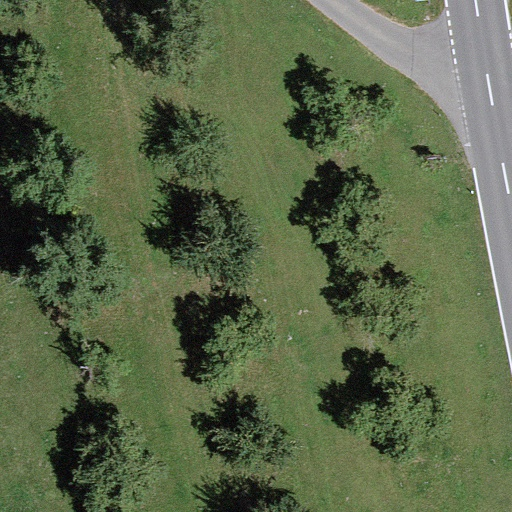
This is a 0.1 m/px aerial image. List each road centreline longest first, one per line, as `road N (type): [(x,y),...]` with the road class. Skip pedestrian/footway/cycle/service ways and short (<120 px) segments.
road 1 (primary): [(475,0),(511,220)]
road 2 (track): [(338,0),(397,47),(483,75)]
